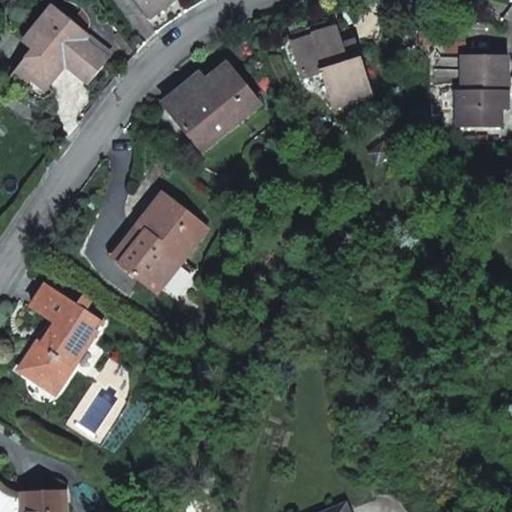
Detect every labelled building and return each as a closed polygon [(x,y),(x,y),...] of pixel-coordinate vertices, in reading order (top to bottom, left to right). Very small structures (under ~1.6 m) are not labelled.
[(140,0),(153,16),(173,0),(140,0)] [(20,68),(32,78),(47,89),(66,64),(90,82),(114,52),(56,7),(26,45),(33,51),(20,68)] [(325,75),(335,108),(371,96),(355,44),(342,48),(337,31),(294,45),(306,81),(325,75)] [(502,93),(509,93),(509,58),(463,58),(463,92),(457,92),(457,127),(502,128),(502,110),(502,93)] [(188,95),(181,87),(162,103),(201,151),(260,104),(227,63),(205,81),(188,95)] [(25,87),(32,78),(20,68),(13,78),(25,87)] [(199,73),(181,87),(188,95),(205,81),(199,73)] [(144,232),(119,265),(157,295),(207,229),(162,194),(137,226),(144,232)] [(107,256),(119,265),(144,232),(137,226),(133,223),(107,256)] [(102,321),(46,285),(31,308),(54,322),(48,332),(50,333),(43,346),(40,344),(25,368),(54,387),(89,333),(93,335),(102,321)] [(64,511),(64,490),(23,492),(24,511),(64,511)]
